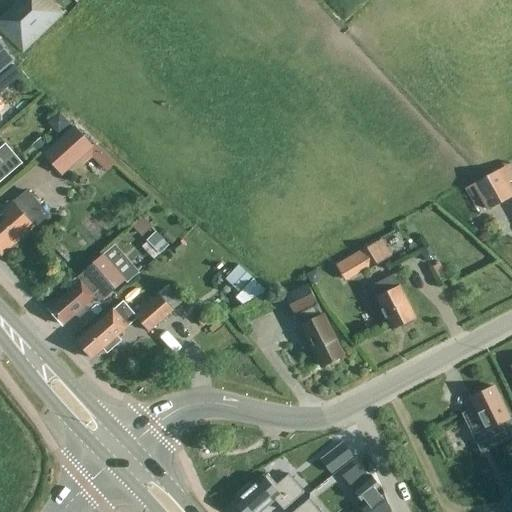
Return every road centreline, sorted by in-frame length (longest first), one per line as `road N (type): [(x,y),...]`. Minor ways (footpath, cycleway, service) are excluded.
road 1 (unclassified): [(130,446),(192,405),(328,417),(511,322)]
road 2 (secondary): [(130,446),(0,308)]
road 3 (secondary): [(0,337),(110,463)]
